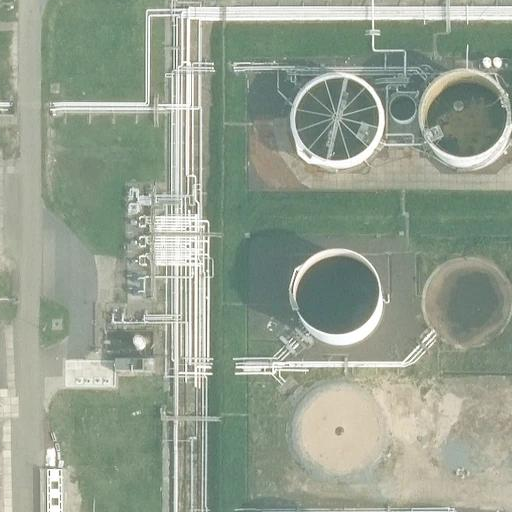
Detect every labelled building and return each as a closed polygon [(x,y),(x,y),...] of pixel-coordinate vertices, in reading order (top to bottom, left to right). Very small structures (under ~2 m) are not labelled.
[(511,133),(511,116),(510,107),(502,94),(490,85),(475,81),(460,81),(446,87),(435,96),(428,108),(425,121),(426,135),(432,148),(441,159),(453,166),(467,169),(481,167),(495,161),(505,150),(511,136),(511,133)] [(383,125),(379,111),(371,98),(359,89),(345,84),(330,85),(316,90),(305,99),(298,111),(294,125),(296,139),(301,152),(311,162),(323,169),(337,172),(351,171),(364,164),(375,154),(381,140),(383,125)] [(397,94),(394,97),(392,101),(392,105),(394,109),(396,113),(400,115),(404,116),(408,116),(411,114),(414,112),(416,108),(417,104),(417,100),(415,96),(412,94),(409,92),(405,91),(401,92),(397,94)] [(318,342),(353,347),(375,332),(385,300),(373,274),(351,261),(318,267),(299,291),(300,323),(318,342)] [(143,373),(143,361),(115,361),(115,373),(143,373)] [(154,361),(144,361),(143,373),(154,373),(154,361)]
